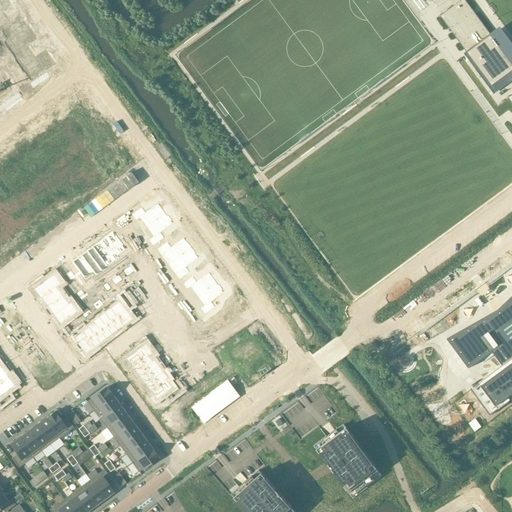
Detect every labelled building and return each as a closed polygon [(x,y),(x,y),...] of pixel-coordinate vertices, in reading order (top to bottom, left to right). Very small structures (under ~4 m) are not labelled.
[(0,0),(0,20),(4,18),(0,12),(0,11),(11,4),(7,0),(0,0)] [(511,63),(464,0),(463,0),(440,17),(493,87),(511,72),(511,63)] [(6,20),(0,24),(0,33),(0,34),(4,31),(11,40),(28,27),(21,18),(10,25),(6,20)] [(11,40),(7,43),(14,52),(13,53),(18,59),(29,51),(25,45),(35,37),(28,27),(11,40)] [(31,54),(20,63),(24,69),(25,68),(32,78),(43,70),(48,66),(54,62),(46,51),(35,60),(31,54)] [(2,74),(0,75),(0,90),(5,97),(15,90),(2,74)] [(66,104),(56,112),(67,128),(90,111),(82,101),(83,101),(82,100),(69,110),(66,104)] [(90,111),(67,128),(79,143),(89,136),(85,131),(98,121),(97,121),(96,120),(97,119),(92,112),(91,113),(90,111)] [(22,132),(20,134),(34,152),(33,152),(36,156),(51,145),(44,134),(38,138),(30,126),(29,127),(30,127),(28,128),(27,127),(22,131),(22,132)] [(11,140),(19,152),(14,156),(22,166),(21,167),(22,168),(28,163),(24,158),(33,152),(34,152),(20,134),(11,141),(11,140)] [(93,142),(82,150),(86,156),(89,154),(96,163),(97,164),(118,148),(114,142),(113,143),(110,139),(110,138),(97,147),(93,142)] [(0,168),(7,177),(21,167),(22,166),(14,156),(9,160),(0,148),(0,149),(0,148),(0,168)] [(96,163),(94,166),(105,182),(116,173),(113,168),(126,159),(125,158),(125,159),(122,155),(122,154),(118,148),(97,164),(96,163)] [(59,187),(73,206),(82,199),(74,188),(79,185),(72,175),(66,179),(67,181),(59,187)] [(58,185),(51,190),(53,192),(53,191),(66,209),(72,205),(72,206),(73,206),(59,187),(58,185)] [(53,192),(47,196),(61,214),(66,209),(53,191),(53,192)] [(47,196),(41,200),(55,218),(61,214),(47,196)] [(36,204),(49,222),(55,218),(41,200),(36,204)] [(35,202),(28,207),(31,211),(31,210),(43,227),(49,222),(36,204),(35,202)] [(142,207),(132,215),(136,221),(140,218),(147,227),(165,214),(158,204),(159,204),(158,203),(145,213),(142,207)] [(20,213),(14,217),(22,227),(27,223),(34,234),(35,233),(43,227),(31,210),(31,211),(23,217),(20,213)] [(165,214),(147,227),(154,237),(150,240),(154,245),(164,238),(160,233),(173,223),(172,223),(171,222),(172,221),(168,215),(167,216),(165,214)] [(11,217),(0,224),(0,232),(11,248),(20,241),(20,242),(20,241),(13,231),(18,227),(11,217)] [(113,231),(103,238),(104,238),(117,256),(118,256),(126,249),(113,231)] [(0,244),(5,252),(11,248),(0,232),(0,244)] [(104,238),(98,242),(113,262),(119,258),(118,256),(117,256),(104,238)] [(167,242),(157,250),(168,264),(168,265),(191,248),(187,242),(186,242),(184,239),(184,238),(171,247),(167,242)] [(98,242),(92,247),(107,267),(113,262),(98,242)] [(88,250),(87,251),(101,271),(107,267),(92,247),(88,250)] [(191,248),(168,265),(179,280),(190,272),(186,267),(199,258),(198,257),(198,258),(195,254),(196,253),(191,248)] [(87,251),(81,255),(93,271),(92,272),(95,276),(101,271),(87,251)] [(155,257),(150,251),(141,258),(145,264),(155,257)] [(72,261),(71,262),(79,272),(74,276),(81,286),(87,282),(84,278),(92,272),(93,271),(81,255),(72,262),(72,261)] [(193,277),(183,284),(187,290),(191,287),(198,296),(216,283),(209,273),(210,273),(209,272),(196,282),(193,277)] [(54,274),(33,290),(40,299),(41,299),(40,298),(56,287),(61,284),(54,274)] [(216,283),(198,296),(205,306),(201,309),(205,315),(215,307),(211,302),(224,292),(223,292),(222,291),(223,290),(219,284),(218,285),(216,283)] [(56,287),(40,298),(41,299),(47,307),(62,296),(56,287)] [(490,311),(445,337),(466,366),(489,349),(500,363),(468,387),(487,413),(511,394),(511,291),(499,303),(502,308),(493,315),(490,311)] [(62,296),(47,307),(48,309),(53,316),(68,304),(62,296)] [(118,302),(109,308),(123,326),(131,320),(132,320),(125,310),(130,306),(122,296),(117,300),(118,302)] [(68,304),(53,316),(59,324),(59,325),(77,312),(70,303),(68,304)] [(109,308),(104,313),(117,331),(123,326),(109,308)] [(104,313),(98,317),(111,335),(117,331),(104,313)] [(98,317),(92,321),(93,323),(105,339),(111,335),(98,317)] [(93,323),(88,327),(100,344),(105,339),(93,323)] [(82,331),(82,332),(94,348),(100,344),(88,327),(82,331)] [(82,332),(73,338),(77,344),(75,345),(79,351),(81,350),(85,355),(95,348),(94,348),(82,332)] [(145,344),(125,359),(131,368),(148,356),(152,354),(145,344)] [(148,356),(131,368),(132,369),(132,368),(136,374),(152,362),(152,361),(148,356)] [(152,362),(136,374),(140,380),(159,366),(154,360),(152,361),(152,362)] [(159,366),(140,380),(142,382),(145,385),(163,372),(161,369),(159,366)] [(163,372),(145,385),(149,391),(165,379),(165,380),(167,378),(163,372)] [(0,404),(9,398),(5,393),(14,386),(7,377),(0,382),(0,404)] [(165,379),(149,391),(155,400),(166,393),(169,398),(180,391),(175,385),(171,388),(165,380),(165,379)] [(228,381),(191,408),(203,423),(239,397),(228,381)] [(93,411),(113,396),(106,388),(87,402),(93,411)] [(100,419),(119,405),(113,396),(93,411),(100,419)] [(106,428),(126,414),(119,405),(100,419),(106,428)] [(67,415),(75,425),(80,421),(72,411),(67,415)] [(61,422),(54,412),(45,419),(59,438),(73,428),(66,418),(61,422)] [(113,437),(132,423),(126,414),(106,428),(113,437)] [(59,438),(45,419),(36,425),(50,445),(59,438)] [(475,419),(469,424),(474,432),(481,427),(475,419)] [(119,446),(138,432),(132,423),(113,437),(119,446)] [(343,424),(314,446),(353,499),(383,477),(343,424)] [(50,445),(36,425),(27,432),(41,451),(50,445)] [(41,451),(27,432),(18,438),(32,458),(41,451)] [(126,455),(145,440),(139,432),(138,432),(119,446),(126,455)] [(32,458),(18,438),(9,445),(16,455),(11,458),(18,468),(32,458)] [(132,463),(151,449),(145,440),(126,455),(132,463)] [(89,449),(82,453),(87,460),(93,455),(92,453),(89,449)] [(158,458),(151,449),(132,463),(138,472),(158,458)] [(111,479),(104,469),(90,480),(104,499),(113,493),(106,483),(111,479)] [(259,470),(231,494),(246,511),(295,511),(276,490),(259,470)] [(113,477),(121,487),(126,483),(118,473),(113,477)] [(104,499),(90,480),(81,486),(95,506),(104,499)] [(86,511),(95,506),(81,486),(72,493),(86,511)] [(184,489),(175,498),(179,502),(188,493),(184,489)] [(5,511),(15,505),(11,500),(7,502),(0,493),(0,508),(2,508),(4,511),(5,511)] [(86,511),(72,493),(63,499),(72,511),(86,511)] [(72,511),(63,499),(49,510),(50,511),(72,511)]
